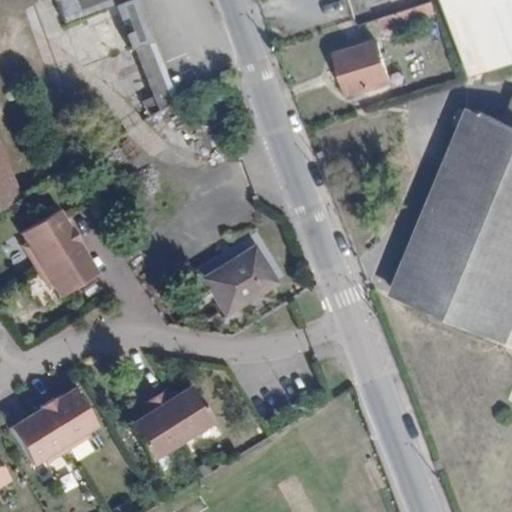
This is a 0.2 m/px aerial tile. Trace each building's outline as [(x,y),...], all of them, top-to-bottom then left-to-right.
[(127,45),(151,36),(137,0),(57,0),(82,63),(127,45)] [(511,0),(444,0),(468,73),(511,59),(511,0)] [(431,3),(380,19),(383,28),(434,12),(431,3)] [(151,36),(127,45),(155,116),(173,105),(177,102),(151,36)] [(377,43),(336,55),(349,94),(389,81),(377,43)] [(511,63),(511,59),(468,73),(469,77),(511,63)] [(511,126),(480,113),(402,299),(497,338),(511,302),(511,126)] [(0,153),(0,209),(19,198),(0,153)] [(68,228),(57,209),(20,231),(27,242),(22,245),(48,288),(53,285),(59,296),(96,273),(77,241),(79,240),(70,226),(68,228)] [(249,247),(202,277),(225,312),(272,281),(249,247)] [(168,382),(143,397),(149,406),(130,418),(153,453),(215,414),(192,379),(174,391),(168,382)] [(57,391),(43,399),(44,401),(12,421),(35,458),(46,451),(47,453),(90,427),(88,425),(99,419),(76,382),(58,393),(57,391)] [(0,477),(10,471),(0,454),(0,477)]
